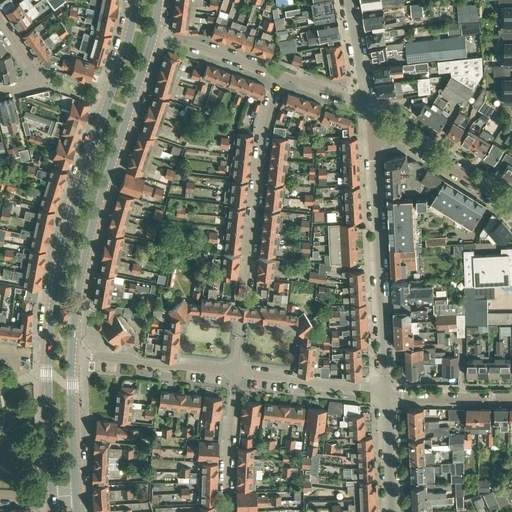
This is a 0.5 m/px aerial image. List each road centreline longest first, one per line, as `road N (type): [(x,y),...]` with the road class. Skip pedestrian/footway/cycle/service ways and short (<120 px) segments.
road 1 (primary): [(136,0),(60,271),(48,373),(53,497)]
road 2 (primary): [(72,355),(92,223),(153,34)]
road 3 (residential): [(236,372),(263,134),(281,75)]
road 4 (unclassified): [(387,396),(372,129)]
road 5 (residential): [(72,355),(236,372)]
road 6 (unclassified): [(372,129),(411,143),(511,209)]
road 7 (residential): [(387,396),(236,372)]
road 8 (primary): [(76,496),(72,355)]
road 9 (residential): [(236,372),(226,511)]
road 10 (residential): [(153,34),(281,75)]
road 11 (residential): [(387,396),(511,398)]
